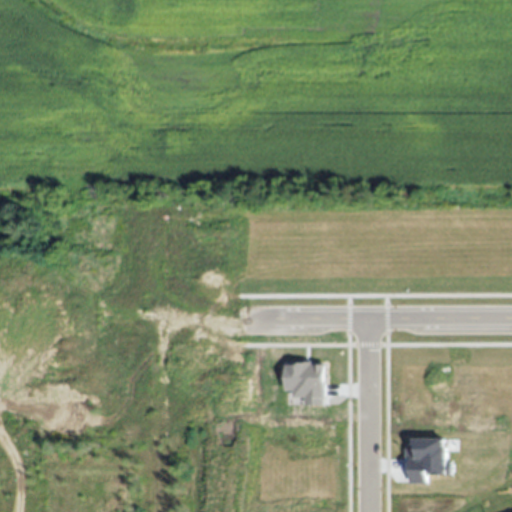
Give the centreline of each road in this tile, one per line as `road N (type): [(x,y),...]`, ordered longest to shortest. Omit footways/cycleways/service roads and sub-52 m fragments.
road 1 (residential): [(511,319),(24,323)]
road 2 (residential): [(161,511),(159,212)]
road 3 (residential): [(370,320),(368,511)]
